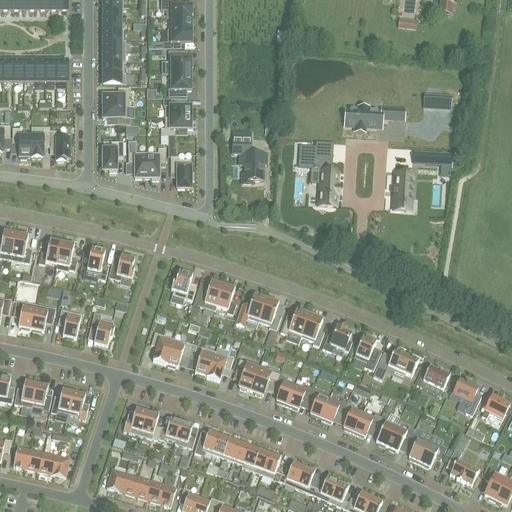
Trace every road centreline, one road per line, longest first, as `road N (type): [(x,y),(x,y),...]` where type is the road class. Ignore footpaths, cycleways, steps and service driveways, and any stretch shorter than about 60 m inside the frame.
road 1 (residential): [(0,212),(280,284),(511,389)]
road 2 (residential): [(117,375),(267,422),(462,511)]
road 3 (unclassified): [(245,229),(281,236),(511,352)]
road 4 (residential): [(209,221),(208,0)]
road 5 (residential): [(86,190),(87,0)]
road 6 (residential): [(117,375),(77,500)]
road 7 (residential): [(86,190),(209,221)]
road 8 (residential): [(0,347),(117,375)]
